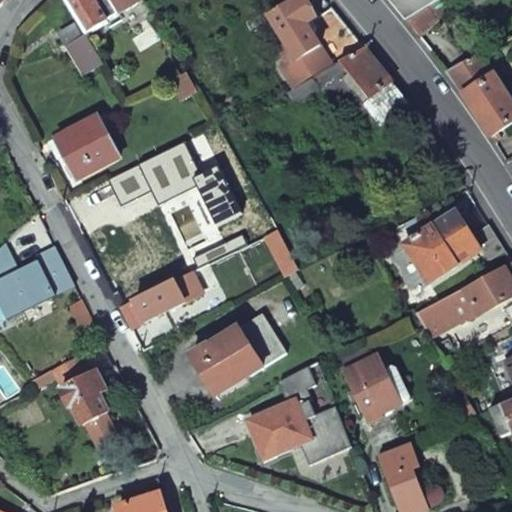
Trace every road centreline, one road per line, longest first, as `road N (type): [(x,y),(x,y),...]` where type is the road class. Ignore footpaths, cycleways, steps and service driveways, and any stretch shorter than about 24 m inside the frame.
road 1 (residential): [(184,461),(0,104)]
road 2 (residential): [(511,215),(431,90),(354,0)]
road 3 (residential): [(0,467),(54,509),(184,461)]
road 4 (residential): [(306,511),(206,478),(184,461)]
